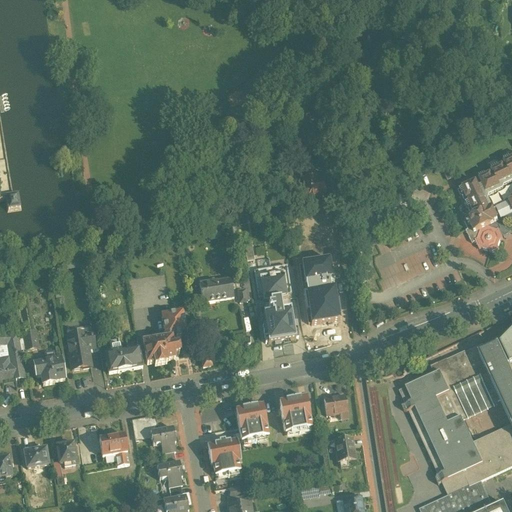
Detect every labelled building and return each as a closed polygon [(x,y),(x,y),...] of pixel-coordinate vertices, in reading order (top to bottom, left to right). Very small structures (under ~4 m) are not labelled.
[(496,168),(492,170),(491,169),(490,169),(492,172),(485,176),(484,178),(480,180),(480,179),(479,179),(486,195),(501,189),(500,186),(511,180),(511,178),(511,177),(511,155),(508,157),(509,158),(508,160),(504,162),(503,160),(502,161),(503,162),(496,166),(496,168)] [(315,178),(304,180),(305,188),(294,190),(296,200),(307,198),(307,199),(325,195),(322,180),(315,182),(315,178)] [(492,209),(489,210),(476,183),(458,192),(459,193),(460,192),(462,196),(462,197),(461,198),(465,206),(467,205),(468,209),(468,211),(467,211),(471,219),(464,222),(470,235),(468,236),(472,244),(476,243),(479,250),(482,249),(489,252),(490,254),(499,250),(498,248),(501,240),(503,239),(502,237),(503,237),(504,239),(511,234),(504,227),(505,226),(505,224),(511,221),(511,202),(495,210),(493,209),(492,209)] [(12,197),(6,198),(7,200),(9,211),(20,209),(18,196),(12,197)] [(410,209),(399,214),(404,224),(415,220),(410,209)] [(252,245),(244,247),(246,262),(254,261),(252,245)] [(101,250),(93,251),(95,262),(103,261),(101,250)] [(79,256),(63,258),(64,266),(80,264),(81,270),(79,256)] [(328,261),(312,264),(314,276),(302,278),(306,298),(335,292),(334,284),(332,273),(330,273),(328,261)] [(287,267),(254,273),(258,300),(262,299),(263,304),(270,303),(281,301),(288,300),(287,296),(292,295),(287,267)] [(231,280),(199,285),(202,305),(234,299),(231,280)] [(343,283),(334,284),(335,292),(338,292),(339,301),(346,299),(343,283)] [(246,291),(238,293),(240,305),(248,303),(246,291)] [(271,312),(262,313),(267,346),(296,342),(291,309),(282,311),(281,301),(270,303),(270,305),(268,305),(269,312),(271,311),(271,312)] [(165,337),(156,338),(157,342),(143,344),(147,366),(155,365),(155,367),(166,365),(166,363),(174,361),(174,356),(179,355),(178,347),(173,348),(172,339),(175,339),(175,340),(182,339),(182,338),(187,337),(183,313),(161,317),(165,337)] [(36,333),(23,335),(26,353),(39,351),(36,333)] [(92,334),(67,339),(72,372),(91,369),(89,355),(100,353),(99,349),(94,350),(92,335),(92,334)] [(98,334),(92,335),(94,350),(99,349),(100,353),(101,353),(98,334)] [(17,336),(0,336),(0,345),(8,346),(11,367),(0,368),(0,381),(15,379),(16,382),(16,380),(24,379),(24,381),(26,380),(24,380),(17,336)] [(139,351),(121,354),(119,341),(110,343),(112,356),(106,357),(109,376),(143,370),(139,351)] [(8,346),(0,345),(0,368),(11,367),(8,346)] [(511,373),(511,374),(499,347),(498,348),(497,346),(490,350),(490,351),(486,353),(479,356),(481,362),(471,366),(466,354),(465,353),(447,361),(452,371),(442,376),(442,375),(440,374),(399,393),(406,406),(402,408),(404,413),(408,414),(409,413),(439,477),(437,478),(436,481),(439,487),(442,485),(448,498),(482,483),(511,469),(511,373)] [(483,346),(466,354),(471,366),(481,362),(479,356),(486,353),(483,346)] [(54,353),(44,355),(45,359),(43,360),(44,363),(45,363),(46,365),(56,363),(54,353)] [(212,368),(210,359),(201,361),(203,369),(212,368)] [(46,365),(34,368),(36,380),(41,379),(43,388),(54,386),(54,385),(65,383),(61,362),(56,363),(46,365)] [(345,398),(324,402),(326,416),(340,414),(340,416),(348,415),(345,398)] [(306,400),(279,405),(285,436),(312,431),(306,400)] [(263,408),(235,413),(241,444),(269,439),(263,408)] [(155,418),(132,423),(136,443),(151,440),(150,434),(158,433),(155,418)] [(158,433),(150,434),(151,440),(153,448),(161,446),(163,457),(174,454),(176,454),(174,446),(176,446),(173,430),(158,433)] [(124,437),(99,441),(102,460),(115,457),(117,469),(129,467),(127,455),(128,455),(124,437)] [(352,440),(335,443),(338,465),(340,465),(348,463),(355,462),(352,440)] [(225,442),(219,443),(219,445),(207,447),(211,469),(213,468),(215,478),(241,473),(239,463),(241,463),(237,442),(225,444),(225,442)] [(73,446),(57,448),(59,463),(60,466),(64,465),(64,470),(75,468),(75,464),(76,463),(73,446)] [(39,451),(30,453),(31,453),(24,454),(27,471),(48,467),(45,451),(39,452),(39,451)] [(174,454),(163,457),(164,464),(165,464),(165,467),(176,465),(174,454)] [(9,459),(0,460),(0,458),(0,457),(0,485),(6,485),(5,479),(12,478),(9,459)] [(59,463),(53,464),(55,479),(62,478),(60,466),(59,463)] [(176,465),(165,467),(165,464),(164,464),(157,466),(160,482),(167,481),(169,490),(181,488),(182,488),(181,480),(182,480),(179,465),(176,465)] [(448,498),(420,511),(508,511),(505,505),(494,510),(482,483),(448,498)] [(329,485),(318,486),(319,497),(330,495),(329,485)] [(181,488),(169,490),(170,498),(171,498),(172,501),(183,499),(181,488)] [(240,489),(228,491),(229,499),(236,498),(241,497),(240,489)] [(183,499),(172,501),(171,498),(170,498),(163,500),(165,511),(188,511),(186,498),(183,499)] [(236,498),(229,499),(227,499),(228,507),(237,506),(236,498)] [(362,511),(361,499),(343,502),(344,511),(362,511)] [(237,506),(228,507),(228,511),(252,511),(251,503),(237,506)]
